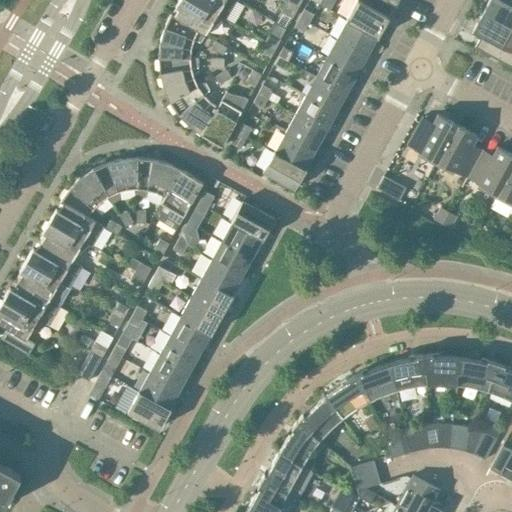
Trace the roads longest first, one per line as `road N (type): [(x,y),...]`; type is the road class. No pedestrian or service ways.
road 1 (residential): [(195,470),(236,491),(280,414),(346,359),(425,337),(511,349)]
road 2 (residential): [(365,304),(334,215),(416,69)]
road 3 (residential): [(0,224),(135,0)]
road 4 (unclassified): [(195,470),(276,353),(330,316),(365,304)]
road 5 (unclassified): [(365,304),(435,296),(511,314)]
road 6 (tertiary): [(0,124),(72,0)]
